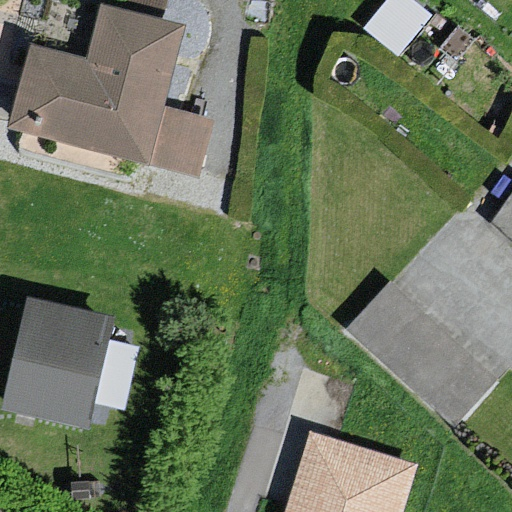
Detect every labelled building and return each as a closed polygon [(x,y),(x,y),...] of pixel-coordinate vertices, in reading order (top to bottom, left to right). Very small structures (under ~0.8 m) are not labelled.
[(404,43),(432,6),(424,0),(383,0),(370,16),(404,43)] [(167,32),(84,10),(66,61),(11,49),(0,98),(0,132),(188,178),(200,123),(147,109),(167,32)] [(511,239),(511,190),(489,224),(511,239)] [(379,287),(339,332),(446,430),(490,383),(379,287)] [(117,320),(31,295),(4,409),(96,428),(102,405),(136,412),(153,344),(111,335),(117,320)] [(408,511),(423,462),(311,431),(287,511),(408,511)]
